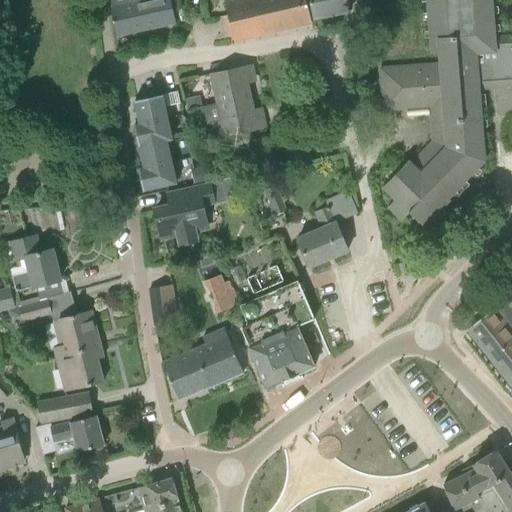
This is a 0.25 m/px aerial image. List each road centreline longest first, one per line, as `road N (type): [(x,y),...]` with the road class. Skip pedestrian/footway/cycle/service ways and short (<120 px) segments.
road 1 (residential): [(406,339),(387,299),(337,65),(325,44),(297,38),(108,70)]
road 2 (residential): [(181,449),(166,423),(150,345),(108,70)]
road 3 (tertiary): [(226,474),(244,451),(406,339)]
road 4 (unclassified): [(0,510),(181,449)]
road 5 (residential): [(507,427),(375,511)]
road 6 (tertiary): [(507,427),(421,327)]
road 7 (unclassified): [(421,327),(511,231)]
